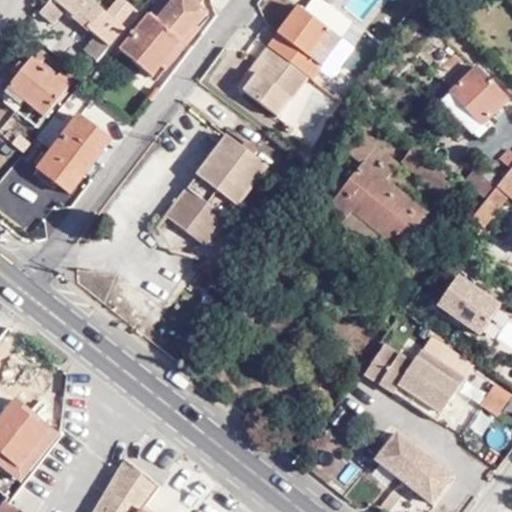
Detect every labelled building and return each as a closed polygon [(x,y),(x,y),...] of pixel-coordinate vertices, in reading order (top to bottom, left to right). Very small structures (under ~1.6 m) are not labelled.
[(90,0),(52,0),(40,15),(55,27),(68,11),(77,18),(80,14),(93,24),(76,45),(98,62),(125,30),(105,12),(105,11),(92,0),(91,0),(90,0)] [(176,0),(157,22),(150,17),(121,52),(153,78),(161,67),(195,26),(196,27),(207,13),(200,7),(205,0),(210,0),(212,2),(213,0),(176,0)] [(163,0),(150,17),(157,22),(176,0),(163,0)] [(312,0),(304,11),(342,41),(353,27),(317,0),(312,0)] [(274,52),(304,11),(299,8),(270,48),(274,52)] [(309,79),(312,80),(342,41),(304,11),(274,52),(309,79)] [(195,26),(161,67),(166,72),(200,30),(196,27),(195,26)] [(343,69),(363,81),(384,47),(364,35),(343,69)] [(297,94),(309,79),(274,52),(270,48),(269,48),(259,61),(265,65),(244,92),(279,118),(297,94)] [(10,90),(26,103),(45,118),(73,83),(61,73),(55,79),(40,66),(45,60),(38,55),(22,75),(7,63),(0,70),(0,92),(5,96),(10,90)] [(265,65),(259,61),(239,87),(244,92),(265,65)] [(478,68),(451,94),(482,127),(509,101),(478,68)] [(19,113),(26,103),(10,90),(5,96),(2,100),(19,113)] [(312,106),(297,94),(279,118),(294,130),(312,106)] [(482,127),(451,94),(441,104),(473,136),(482,127)] [(79,117),(39,170),(72,195),(112,142),(79,117)] [(348,216),(377,239),(397,255),(429,215),(387,182),(400,167),(360,134),(346,151),(365,167),(334,205),(348,216)] [(229,138),(167,218),(207,249),(268,168),(255,158),(258,153),(244,142),(241,147),(229,138)] [(452,174),(416,147),(403,163),(438,192),(452,174)] [(511,172),(511,170),(511,152),(510,151),(500,161),(511,172)] [(511,170),(511,172),(498,188),(488,201),(473,219),(485,229),(509,198),(511,200),(511,170)] [(488,201),(498,188),(476,171),(466,182),(488,201)] [(371,246),(377,239),(348,216),(342,223),(371,246)] [(203,271),(188,280),(202,303),(217,294),(203,271)] [(480,339),(501,309),(459,280),(438,309),(480,339)] [(386,346),(367,375),(396,395),(401,388),(428,405),(424,413),(439,423),(474,367),(433,340),(424,353),(423,352),(414,365),(400,356),(386,346)] [(511,396),(496,385),(484,407),(497,417),(511,396)] [(0,424),(0,456),(26,477),(54,442),(35,427),(39,422),(17,404),(0,424)] [(400,435),(378,461),(433,505),(454,479),(400,435)] [(145,511),(144,510),(160,486),(125,460),(96,511),(145,511)]
